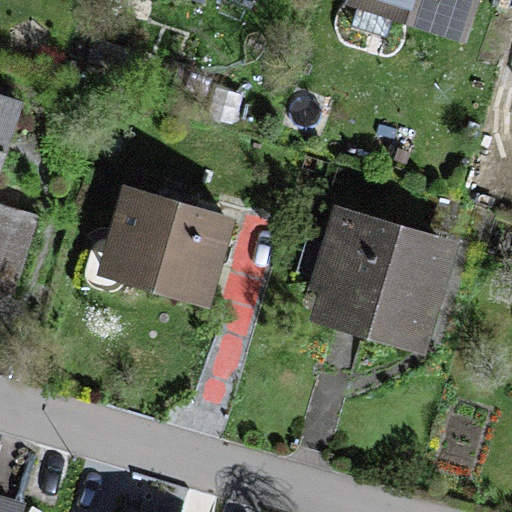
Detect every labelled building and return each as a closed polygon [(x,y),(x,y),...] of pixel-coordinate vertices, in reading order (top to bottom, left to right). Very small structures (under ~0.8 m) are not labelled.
[(497,0),(368,0),(364,17),(483,52),(497,0)] [(40,110),(0,97),(0,216),(4,218),(40,110)] [(250,230),(140,195),(115,276),(224,311),(250,230)] [(468,244),(347,215),(321,321),(442,351),(468,244)] [(32,511),(34,506),(0,497),(0,511),(32,511)]
